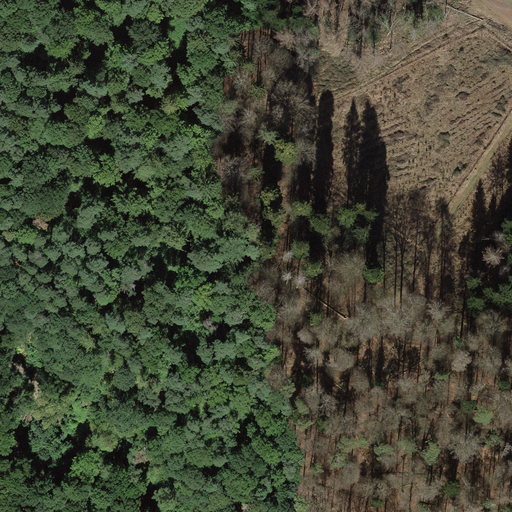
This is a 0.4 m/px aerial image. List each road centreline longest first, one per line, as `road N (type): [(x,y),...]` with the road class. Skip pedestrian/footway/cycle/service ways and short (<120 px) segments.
road 1 (track): [(106,349),(268,511)]
road 2 (unknown): [(0,230),(106,349)]
road 3 (unknown): [(37,0),(35,78),(0,145)]
